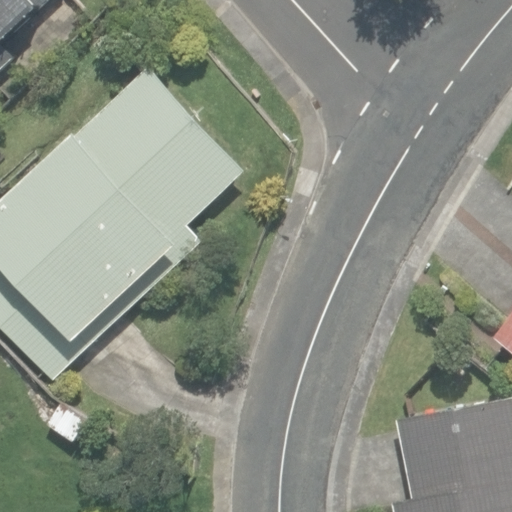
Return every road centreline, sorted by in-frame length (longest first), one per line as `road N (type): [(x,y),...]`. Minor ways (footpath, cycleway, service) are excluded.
road 1 (residential): [(273,511),(313,321),(412,101)]
road 2 (residential): [(313,0),(412,101)]
road 3 (residential): [(412,101),(496,0)]
